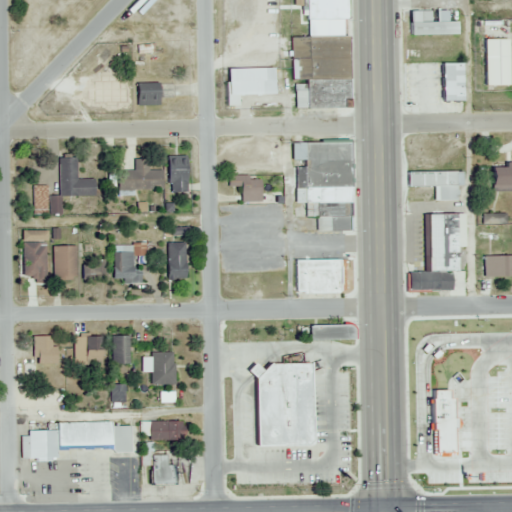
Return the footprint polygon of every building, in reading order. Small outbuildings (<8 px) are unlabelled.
[(345,0),(303,0),(303,20),(346,20),(345,0)] [(407,36),(453,36),(453,22),(428,22),(428,12),(407,12),(407,36)] [(346,36),(289,37),(289,80),(300,80),(301,108),(346,108),(346,36)] [(505,86),(505,39),(482,39),(482,86),(505,86)] [(87,82),(87,92),(80,92),(80,102),(125,102),(125,82),(87,82)] [(224,82),(224,106),(276,106),(276,82),(224,82)] [(134,106),(157,106),(157,83),(134,83),(134,106)] [(349,141),(289,142),(290,163),(293,163),(293,203),(303,203),(303,216),(314,216),(315,231),(349,231),(349,141)] [(183,156),(166,156),(166,192),(183,192),(183,156)] [(57,157),(57,196),(93,196),(93,179),(74,179),(74,157),(57,157)] [(133,171),(115,171),(115,190),(160,190),(161,170),(145,170),(146,159),(133,159),(133,171)] [(511,166),(488,166),(488,184),(511,184),(511,166)] [(433,200),(460,200),(460,170),(404,171),(404,187),(433,186),(433,200)] [(259,203),(259,176),(226,176),(226,187),(239,187),(239,203),(259,203)] [(44,214),(44,186),(31,186),(31,214),(44,214)] [(422,213),(422,271),(404,272),(404,290),(452,290),(452,247),(462,247),(462,213),(422,213)] [(504,214),(480,214),(480,224),(504,224),(504,214)] [(166,279),(183,279),(183,243),(166,243),(166,279)] [(131,270),(131,255),(143,255),(143,244),(111,244),(111,280),(139,280),(139,270),(131,270)] [(74,246),(52,246),(52,280),(74,280),(74,246)] [(481,276),(511,276),(511,255),(481,255),(481,276)] [(292,259),(292,293),(341,293),(341,259),(292,259)] [(82,280),(103,280),(103,262),(82,262),(82,280)] [(414,411),(511,409),(511,330),(493,330),(493,323),(412,323),(413,365),(421,365),(421,375),(414,375),(414,411)] [(307,325),(307,340),(351,340),(351,325),(307,325)] [(127,335),(109,335),(109,364),(127,364),(127,335)] [(32,337),(32,364),(54,364),(54,337),(32,337)] [(73,337),(73,365),(100,365),(100,337),(73,337)] [(172,353),(150,353),(150,385),(172,385),(172,353)] [(180,421),(139,423),(139,442),(181,440),(180,421)] [(109,447),(109,452),(127,451),(127,423),(53,423),(53,430),(26,431),(26,460),(53,459),(53,448),(109,447)] [(172,464),(166,464),(166,455),(148,455),(148,484),(172,484),(172,464)]
